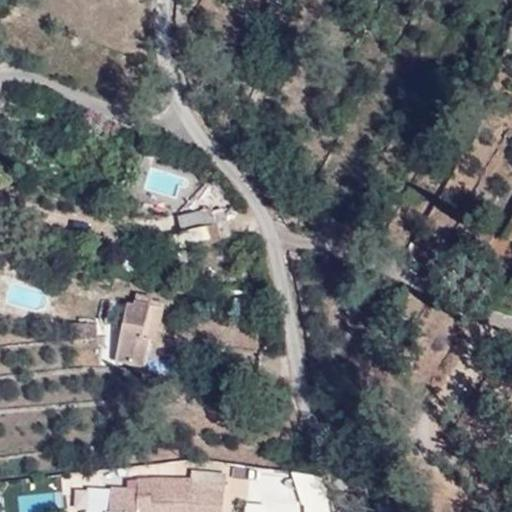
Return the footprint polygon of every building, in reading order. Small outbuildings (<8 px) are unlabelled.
[(264,0),(265,1),(275,6),(285,10),(290,0),(264,0)] [(285,10),(275,6),(270,24),(277,27),(285,10)] [(151,165),(153,159),(145,155),(143,162),(151,165)] [(467,233),(475,215),(465,210),(455,227),(467,233)] [(219,243),(212,212),(178,219),(178,218),(162,220),(165,240),(179,237),(182,251),(219,243)] [(12,274),(15,263),(3,260),(1,271),(12,274)] [(151,307),(152,299),(136,296),(134,307),(128,306),(115,362),(145,369),(150,342),(150,341),(144,340),(151,307)] [(156,343),(163,310),(151,307),(144,340),(150,341),(150,342),(156,343)] [(97,340),(96,325),(76,324),(77,340),(97,340)] [(245,467),(225,468),(225,496),(245,496),(245,467)] [(328,511),(324,469),(296,471),(299,511),(328,511)] [(119,470),(80,474),(82,488),(121,484),(119,470)] [(114,498),(113,511),(222,511),(225,484),(176,481),(139,481),(138,499),(114,498)] [(61,511),(60,492),(17,495),(18,511),(61,511)] [(264,511),(266,503),(246,500),(244,511),(264,511)]
